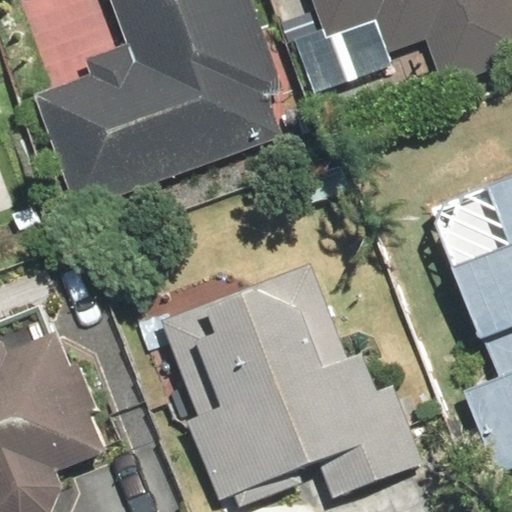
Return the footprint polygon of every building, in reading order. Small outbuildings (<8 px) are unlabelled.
[(293,90),(260,0),(120,0),(137,45),(95,59),(101,75),(45,95),(86,211),(292,138),(277,96),(293,90)] [(511,0),(322,0),(351,86),(401,70),(396,55),(435,42),(450,87),(511,66),(511,0)] [(0,199),(10,196),(0,167),(0,199)] [(511,181),(424,215),(487,384),(463,393),(494,477),(511,469),(511,181)] [(211,505),(218,503),(231,498),(234,506),(315,473),(327,501),(420,464),(389,388),(366,397),(313,265),(194,312),(204,336),(187,343),(215,412),(180,427),(211,505)] [(0,511),(41,511),(69,500),(58,475),(100,457),(85,420),(101,413),(82,367),(70,372),(52,331),(1,352),(0,350),(0,511)]
